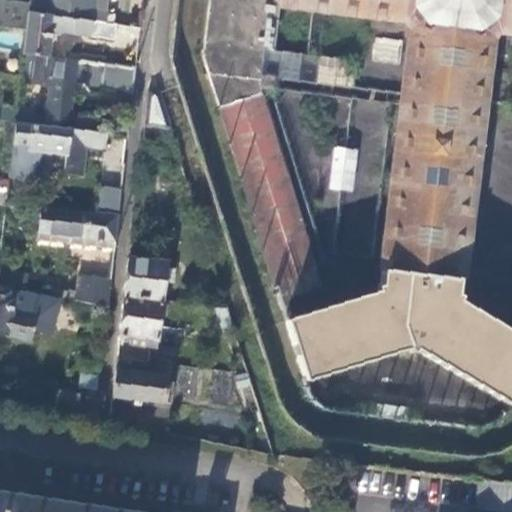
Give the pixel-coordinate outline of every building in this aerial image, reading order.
[(29,12),(30,4),(0,0),(0,27),(27,30),(29,12)] [(30,0),(30,4),(29,12),(105,22),(107,0),(30,0)] [(511,0),(209,0),(202,55),(278,301),(321,287),(260,89),(261,88),(265,51),(271,51),(276,5),(366,17),(406,21),(409,27),(401,92),(400,104),(377,284),(373,286),(375,291),(283,320),(302,380),(405,350),(405,353),(413,354),(415,351),(506,404),(511,393),(511,333),(457,301),(459,298),(455,296),(478,108),(487,38),(495,32),(511,33),(511,0)] [(105,22),(29,12),(27,30),(25,53),(27,53),(49,56),(49,46),(54,47),(55,30),(115,39),(116,23),(105,22)] [(397,64),(402,40),(375,35),(370,59),(397,64)] [(353,61),(271,51),(265,51),(261,88),(400,104),(401,92),(357,87),(350,86),(353,61)] [(48,111),(19,108),(17,122),(95,132),(98,114),(70,111),(73,90),(74,81),(81,77),(89,92),(101,93),(102,86),(106,63),(49,56),(27,53),(24,82),(51,86),(48,111)] [(106,63),(102,86),(134,90),(136,67),(106,63)] [(144,125),(170,128),(159,92),(148,91),(144,125)] [(0,119),(14,121),(16,107),(0,104),(0,119)] [(107,149),(108,134),(95,132),(17,122),(13,147),(67,154),(64,173),(83,176),(87,146),(107,149)] [(354,150),(332,148),(328,191),(350,193),(354,150)] [(6,202),(9,179),(0,178),(0,203),(5,204),(6,202)] [(99,185),(97,207),(119,209),(121,187),(99,185)] [(117,232),(119,216),(42,206),(41,214),(38,233),(45,233),(116,242),(117,232)] [(45,233),(38,233),(37,240),(115,248),(116,242),(45,233)] [(166,268),(166,261),(129,257),(126,277),(124,296),(161,300),(164,281),(173,282),(175,269),(166,268)] [(27,274),(0,268),(0,284),(24,290),(27,274)] [(108,307),(111,280),(94,278),(79,276),(75,294),(48,288),(46,294),(108,307)] [(24,290),(0,284),(0,331),(32,338),(36,316),(33,316),(38,293),(24,290)] [(168,363),(174,364),(176,348),(156,345),(161,300),(124,296),(121,320),(118,343),(149,347),(147,361),(168,363)] [(163,399),(168,363),(147,361),(117,357),(114,381),(112,396),(127,398),(126,402),(169,408),(170,400),(163,399)] [(99,390),(100,377),(82,376),(81,388),(99,390)] [(53,388),(50,408),(77,414),(80,392),(53,388)] [(511,484),(479,480),(475,507),(511,511),(511,484)] [(185,511),(155,507),(154,511),(123,511),(110,510),(112,501),(59,493),(58,502),(0,493),(0,511),(185,511)]
